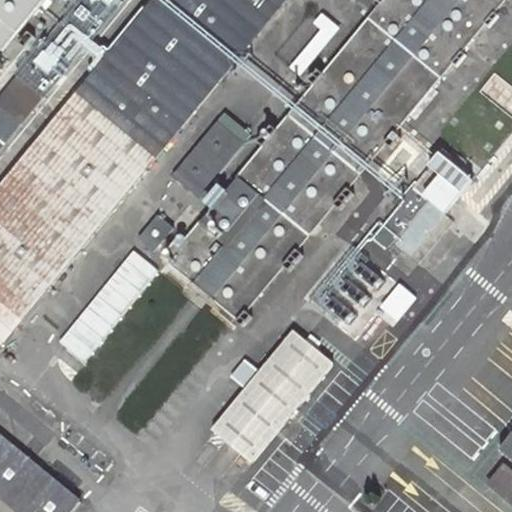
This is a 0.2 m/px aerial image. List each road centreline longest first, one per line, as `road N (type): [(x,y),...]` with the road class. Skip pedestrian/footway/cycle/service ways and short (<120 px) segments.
road 1 (unknown): [(159,458),(49,375),(38,343),(311,0)]
road 2 (unknown): [(159,458),(291,298)]
